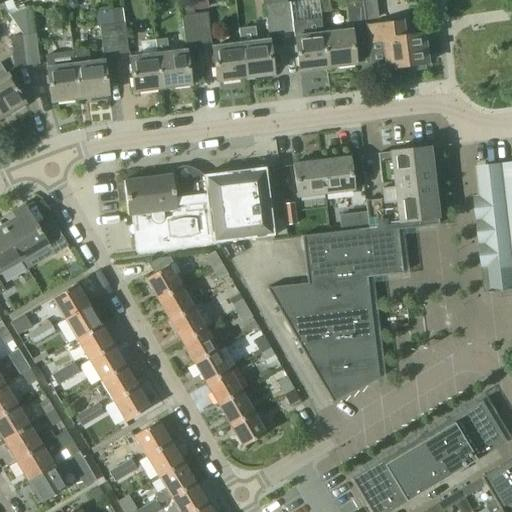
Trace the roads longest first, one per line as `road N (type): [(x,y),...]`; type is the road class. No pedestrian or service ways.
road 1 (residential): [(45,163),(82,149),(438,104),(479,129),(511,125)]
road 2 (residential): [(45,163),(236,494)]
road 3 (residential): [(511,405),(491,370),(460,361),(236,494)]
road 4 (unknown): [(456,177),(477,361)]
